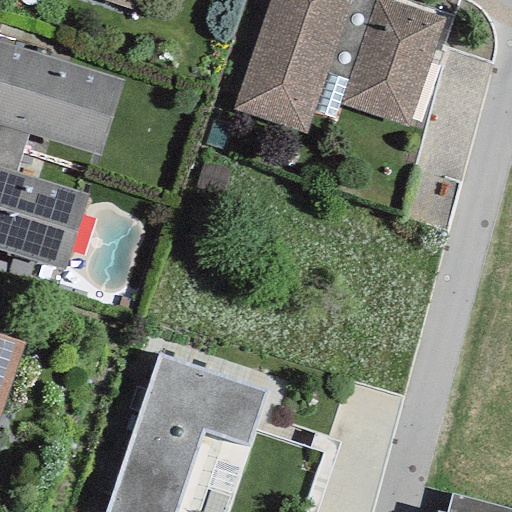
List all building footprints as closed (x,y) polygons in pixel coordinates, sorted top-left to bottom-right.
[(98,0),(129,10),(132,0),(98,0)] [(268,0),(232,111),(306,135),(312,114),(333,120),(338,104),(407,128),(444,18),(390,1),(389,0),(268,0)] [(122,81),(0,43),(0,126),(27,135),(99,156),(122,81)] [(0,168),(15,173),(27,135),(0,126),(0,168)] [(202,162),(194,188),(222,196),(229,170),(202,162)] [(15,173),(0,168),(0,250),(64,271),(86,195),(15,173)] [(0,412),(24,343),(0,334),(0,412)] [(225,511),(262,391),(157,353),(104,511),(225,511)] [(511,511),(511,510),(451,495),(446,511),(511,511)]
